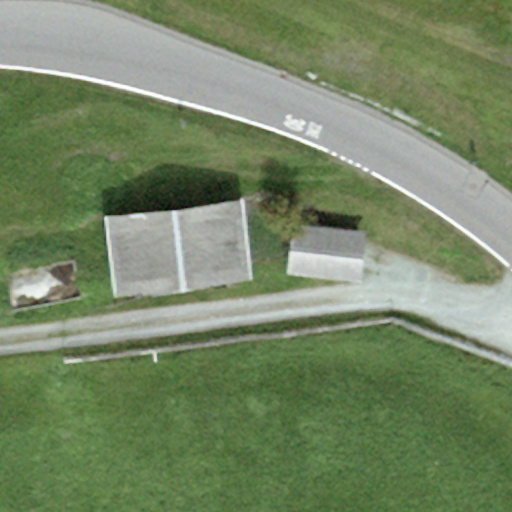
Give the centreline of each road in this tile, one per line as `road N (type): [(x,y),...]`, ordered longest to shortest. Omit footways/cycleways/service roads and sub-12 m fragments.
road 1 (tertiary): [(511,234),(362,133),(187,71),(51,34),(0,33)]
road 2 (track): [(0,342),(368,298),(430,300),(511,328)]
